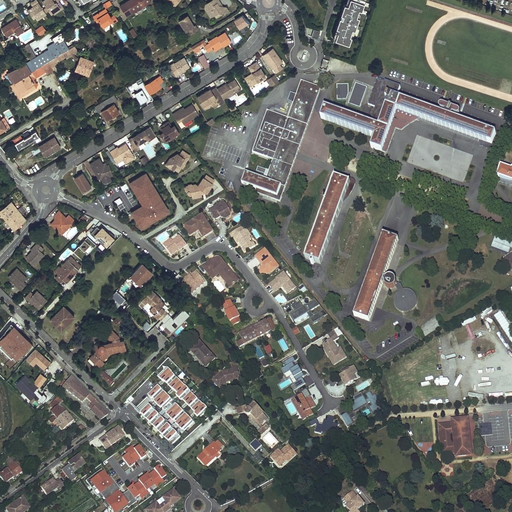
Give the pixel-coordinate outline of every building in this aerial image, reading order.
[(44,0),(42,1),(51,14),(54,12),(61,8),(56,1),(58,0),(44,0)] [(64,9),(58,0),(56,1),(61,8),(54,12),(56,14),(64,9)] [(150,0),(128,0),(120,5),(126,16),(151,1),(150,0)] [(217,13),(221,14),(222,15),(226,12),(224,8),(222,7),(216,6),(215,4),(218,2),(217,0),(210,0),(202,6),(209,17),(217,13)] [(361,9),(363,2),(359,0),(348,0),(347,4),(345,4),(344,3),(342,7),(345,8),(343,15),(347,16),(346,19),(339,17),(336,27),(338,28),(335,39),(349,43),(351,35),(349,35),(350,32),(352,28),(354,29),(359,16),(356,15),(358,11),(358,8),(361,9)] [(36,18),(30,9),(27,12),(33,20),(36,18)] [(97,22),(99,22),(103,27),(113,21),(106,10),(105,9),(94,17),(97,22)] [(235,20),(241,29),(250,24),(244,14),(235,20)] [(187,15),(178,21),(185,32),(187,31),(195,26),(187,15)] [(16,19),(1,29),(6,37),(15,32),(17,35),(24,31),(16,19)] [(42,26),(36,30),(40,35),(46,31),(42,26)] [(195,26),(187,31),(189,35),(198,29),(196,26),(195,26)] [(314,30),(313,29),(311,37),(319,40),(320,37),(318,36),(317,39),(312,37),(314,30)] [(320,32),(314,30),(312,37),(317,39),(318,36),(320,32)] [(203,47),(206,52),(212,48),(220,43),(222,45),(222,47),(230,42),(224,32),(217,36),(216,36),(208,41),(209,43),(203,47)] [(68,50),(69,49),(68,48),(63,39),(58,42),(57,39),(47,45),(48,48),(35,56),(28,44),(27,45),(34,57),(31,59),(31,60),(37,69),(42,66),(48,62),(68,50)] [(27,45),(23,47),(31,59),(34,57),(27,45)] [(68,50),(71,56),(78,52),(74,46),(69,49),(68,50)] [(272,48),(264,54),(269,61),(267,63),(272,69),(275,73),(282,69),(279,65),(282,62),(272,48)] [(59,62),(65,58),(66,59),(71,56),(68,50),(48,62),(52,68),(55,66),(56,63),(55,62),(58,60),(59,62)] [(204,69),(210,66),(203,54),(197,57),(204,69)] [(184,56),(169,65),(176,76),(180,73),(179,72),(185,69),(190,66),(184,56)] [(93,63),(79,58),(75,70),(89,75),(93,63)] [(320,68),(327,70),(329,61),(323,59),(320,68)] [(31,60),(28,62),(33,71),(37,69),(31,60)] [(25,63),(7,74),(13,84),(15,82),(33,71),(28,62),(26,64),(25,63)] [(47,74),(53,71),(52,68),(48,62),(42,66),(46,72),(47,74)] [(256,62),(250,66),(254,72),(251,74),(252,75),(245,79),(249,87),(265,77),(256,62)] [(31,81),(46,72),(42,66),(37,69),(33,71),(15,82),(23,96),(36,88),(36,84),(33,84),(31,81)] [(67,72),(59,77),(62,81),(69,76),(67,72)] [(130,89),(133,95),(145,87),(149,94),(161,87),(158,83),(162,81),(159,76),(144,85),(143,82),(130,89)] [(445,115),(397,97),(401,87),(377,79),(368,104),(376,107),(375,110),(371,109),(369,115),(372,117),(371,119),(380,122),(378,126),(325,107),(321,118),(375,137),(371,148),(382,152),(397,112),(397,110),(492,144),(494,137),(496,133),(452,117),(453,115),(451,114),(450,114),(452,109),(452,108),(452,107),(451,107),(450,107),(450,108),(449,108),(448,113),(446,112),(445,115)] [(347,99),(345,103),(348,104),(349,103),(356,83),(368,87),(369,84),(354,79),(349,93),(347,99)] [(220,87),(216,89),(219,93),(223,100),(240,89),(234,80),(226,85),(221,88),(220,87)] [(288,118),(268,111),(253,153),(273,160),(266,180),(246,173),(242,184),(257,189),(278,196),(297,145),(298,145),(299,145),(300,144),(301,144),(301,143),(302,143),(302,141),(302,140),(302,139),(302,138),(301,138),(300,137),(300,136),(309,110),(310,108),(314,109),(321,89),(302,81),(296,97),(290,96),(286,108),(291,110),(288,118)] [(13,84),(11,85),(19,98),(23,96),(15,82),(13,84)] [(349,103),(360,107),(368,87),(356,83),(349,103)] [(349,84),(337,84),(337,89),(340,89),(340,96),(337,96),(337,99),(347,99),(349,93),(349,84)] [(216,89),(215,87),(210,90),(209,89),(207,91),(208,92),(209,93),(211,92),(214,96),(219,93),(216,89)] [(207,91),(197,97),(203,107),(210,102),(212,105),(214,108),(224,102),(223,100),(219,93),(214,96),(211,92),(209,93),(208,92),(207,91)] [(114,94),(94,107),(98,113),(102,111),(107,119),(118,112),(114,104),(114,102),(117,100),(114,94)] [(175,112),(172,114),(177,123),(181,121),(183,124),(198,115),(192,105),(184,109),(177,114),(175,112)] [(493,151),(498,139),(494,137),(492,144),(397,110),(397,112),(483,143),(481,146),(493,151)] [(170,127),(167,122),(163,124),(172,138),(179,134),(174,125),(171,126),(170,127)] [(172,138),(163,124),(160,126),(163,132),(162,132),(159,134),(165,143),(172,138)] [(18,151),(39,138),(33,128),(12,142),(18,151)] [(134,149),(138,147),(137,145),(149,137),(150,139),(156,136),(151,128),(145,132),(144,130),(132,137),(134,139),(130,141),(134,149)] [(53,137),(38,147),(44,157),(60,147),(53,137)] [(117,146),(109,151),(117,163),(123,160),(125,163),(131,159),(128,156),(132,154),(125,142),(119,146),(121,148),(119,149),(117,146)] [(281,202),(302,143),(301,143),(301,144),(300,144),(299,145),(298,145),(297,145),(278,196),(281,202)] [(190,156),(184,151),(181,155),(180,155),(177,153),(174,158),(172,157),(170,157),(168,161),(170,162),(167,166),(171,169),(172,167),(175,169),(177,171),(180,167),(182,168),(185,165),(184,164),(190,156)] [(99,157),(89,163),(96,173),(97,172),(101,178),(102,182),(107,181),(111,179),(109,175),(111,174),(108,163),(106,164),(104,164),(103,163),(99,157)] [(497,177),(511,182),(511,170),(501,166),(497,177)] [(82,174),(75,178),(83,191),(90,186),(82,174)] [(205,175),(204,178),(212,183),(214,181),(205,175)] [(204,178),(203,177),(198,185),(196,185),(195,184),(191,185),(191,184),(186,185),(187,185),(187,190),(187,192),(187,194),(189,196),(191,195),(192,199),(197,198),(197,196),(198,194),(201,193),(202,191),(206,194),(210,188),(212,184),(212,183),(204,178)] [(352,192),(350,190),(354,186),(355,185),(356,184),(356,183),(356,182),(355,181),(354,179),(353,179),(351,178),(350,179),(349,179),(348,180),(347,181),(335,177),(332,186),(330,187),(328,189),(328,192),(328,196),(306,258),(321,264),(343,201),(352,192)] [(149,184),(147,180),(139,184),(141,188),(149,184)] [(154,192),(149,184),(141,188),(137,191),(127,197),(129,200),(127,201),(130,208),(142,202),(148,213),(157,209),(149,195),(150,194),(154,192)] [(278,196),(257,189),(255,193),(281,202),(278,196)] [(17,209),(11,202),(0,210),(0,212),(14,230),(26,220),(21,214),(17,209)] [(227,205),(225,202),(211,210),(217,220),(221,217),(222,219),(227,220),(230,217),(231,213),(230,210),(227,209),(228,207),(227,205)] [(27,209),(23,204),(17,209),(21,214),(27,209)] [(66,218),(61,214),(55,220),(55,227),(58,230),(65,230),(74,221),(69,215),(66,218)] [(213,232),(203,215),(185,226),(191,235),(198,231),(197,230),(202,226),(205,231),(201,233),(204,237),(213,232)] [(115,238),(97,225),(90,235),(107,248),(115,238)] [(240,242),(246,252),(256,246),(253,243),(252,243),(250,240),(252,240),(250,237),(251,236),(247,229),(244,230),(242,227),(235,231),(237,235),(234,236),(238,243),(240,242)] [(384,234),(354,315),(369,321),(383,282),(385,278),(399,239),(384,234)] [(82,261),(96,245),(87,237),(73,252),(82,261)] [(187,245),(181,237),(174,243),(172,240),(164,246),(171,255),(177,251),(179,249),(180,251),(187,245)] [(509,254),(511,249),(495,242),(492,248),(509,254)] [(43,248),(37,243),(34,245),(35,246),(31,251),(25,257),(34,265),(44,255),(40,251),(43,248)] [(265,249),(255,257),(261,264),(263,262),(265,265),(265,268),(261,267),(261,273),(269,274),(279,266),(265,249)] [(81,267),(70,257),(68,259),(61,267),(59,266),(54,271),(57,274),(63,279),(66,282),(79,269),(81,267)] [(229,267),(222,258),(221,258),(221,257),(220,257),(219,257),(218,257),(217,257),(216,257),(215,258),(216,259),(212,261),(211,260),(205,265),(204,264),(199,268),(204,274),(207,272),(213,279),(218,276),(217,274),(218,273),(220,272),(233,288),(240,283),(228,268),(229,267)] [(143,262),(129,277),(133,282),(136,279),(142,285),(153,272),(143,262)] [(241,282),(229,267),(228,268),(240,283),(241,282)] [(17,268),(9,276),(19,286),(18,287),(21,290),(27,284),(24,281),(28,278),(17,268)] [(190,295),(205,282),(197,271),(192,275),(185,281),(184,279),(183,279),(179,282),(190,295)] [(233,288),(220,272),(218,273),(231,290),(233,288)] [(284,273),(270,284),(274,291),(282,285),(283,286),(284,285),(290,292),(296,287),(284,273)] [(385,281),(385,282),(385,283),(385,284),(385,285),(386,285),(386,286),(387,287),(388,288),(389,288),(390,288),(391,288),(392,288),(393,288),(394,287),(395,287),(395,286),(396,286),(396,285),(397,284),(397,283),(397,282),(397,281),(396,280),(396,279),(395,278),(394,278),(393,277),(392,277),(391,276),(390,277),(389,277),(388,277),(387,278),(386,279),(386,280),(385,281)] [(403,289),(401,284),(399,283),(397,282),(397,283),(397,284),(396,285),(396,286),(395,286),(396,288),(397,288),(398,291),(398,292),(396,295),(395,296),(410,289),(408,289),(406,288),(404,289),(403,289)] [(148,299),(151,302),(152,301),(155,304),(152,307),(156,311),(154,312),(158,316),(165,309),(162,305),(164,303),(160,300),(162,297),(155,290),(152,287),(148,291),(147,290),(137,300),(142,305),(148,299)] [(35,289),(30,295),(33,298),(34,297),(39,301),(45,307),(53,298),(42,288),(39,292),(35,289)] [(417,304),(410,289),(395,296),(402,311),(404,310),(405,311),(406,311),(407,311),(408,310),(410,310),(411,309),(412,309),(413,308),(415,306),(415,305),(417,304)] [(121,304),(126,299),(117,290),(112,296),(121,304)] [(124,310),(130,304),(127,301),(121,307),(124,310)] [(234,308),(230,301),(223,304),(225,309),(224,309),(230,322),(231,321),(234,326),(241,322),(239,318),(240,317),(237,311),(236,312),(234,308)] [(300,301),(292,306),(293,309),(294,309),(295,311),(294,311),(290,314),(295,321),(307,313),(309,316),(313,324),(324,317),(321,312),(319,313),(317,311),(313,314),(311,311),(317,307),(313,301),(304,307),(300,301)] [(175,309),(170,304),(165,309),(158,316),(164,321),(175,309)] [(75,315),(64,305),(51,319),(62,329),(75,315)] [(295,321),(296,324),(309,316),(307,313),(295,321)] [(511,328),(503,314),(496,318),(511,345),(511,328)] [(114,320),(120,326),(125,320),(120,315),(114,320)] [(266,320),(272,331),(276,329),(270,318),(266,320)] [(421,327),(427,336),(438,327),(431,319),(421,327)] [(238,342),(240,347),(272,331),(266,320),(258,324),(246,330),(239,334),(242,340),(238,342)] [(146,321),(141,328),(146,332),(151,325),(146,321)] [(245,327),(246,330),(258,324),(257,322),(245,327)] [(90,358),(100,368),(104,364),(105,366),(111,359),(109,355),(120,350),(121,351),(126,349),(123,341),(121,342),(119,336),(109,326),(103,332),(112,341),(113,343),(104,346),(104,345),(101,345),(100,346),(99,347),(99,348),(99,349),(96,352),(90,358)] [(334,330),(327,334),(331,339),(323,344),(326,349),(325,349),(328,355),(329,354),(331,353),(334,356),(331,358),(335,363),(338,361),(339,361),(346,357),(341,348),(337,350),(333,342),(339,338),(334,330)] [(17,345),(12,340),(2,350),(15,364),(22,357),(13,349),(17,345)] [(192,348),(207,365),(216,356),(200,340),(192,348)] [(268,355),(273,352),(270,345),(264,348),(268,355)] [(25,360),(33,366),(36,364),(43,370),(51,362),(35,348),(25,360)] [(260,359),(264,357),(259,348),(255,350),(260,359)] [(294,357),(285,363),(288,366),(282,370),(286,375),(292,371),(298,382),(295,384),(298,389),(307,384),(303,378),(306,376),(299,366),(297,367),(294,363),(297,361),(294,357)] [(359,365),(354,367),(359,375),(364,373),(359,365)] [(163,382),(164,381),(164,380),(168,384),(170,386),(173,389),(178,394),(176,395),(181,400),(182,399),(183,400),(190,407),(192,409),(196,412),(195,413),(194,414),(199,419),(209,410),(204,405),(203,405),(190,392),(191,391),(186,386),(185,387),(172,373),(172,372),(167,367),(158,377),(163,382)] [(340,377),(346,386),(360,378),(359,375),(354,367),(350,370),(350,369),(345,371),(346,372),(343,374),(344,375),(340,377)] [(237,369),(213,375),(215,387),(240,381),(237,369)] [(47,379),(40,374),(34,383),(40,388),(47,379)] [(102,376),(108,382),(110,379),(104,374),(103,375),(102,376)] [(24,375),(14,385),(38,408),(47,399),(36,389),(38,387),(24,375)] [(97,404),(98,403),(71,375),(66,382),(62,387),(82,403),(87,398),(92,403),(88,407),(91,410),(97,404)] [(328,381),(332,388),(336,385),(338,383),(335,377),(328,381)] [(169,403),(170,402),(172,400),(158,386),(149,395),(153,398),(155,400),(162,408),(165,410),(167,408),(165,407),(169,403)] [(309,389),(302,393),(304,396),(295,401),(298,406),(300,405),(308,419),(315,415),(312,410),(316,408),(311,399),(314,397),(309,389)] [(362,394),(355,399),(356,401),(357,402),(350,406),(354,413),(355,412),(369,404),(371,403),(374,407),(371,408),(371,409),(374,415),(382,411),(378,404),(380,403),(376,396),(374,398),(371,393),(367,396),(370,400),(367,402),(362,394)] [(244,410),(245,412),(246,412),(246,413),(247,413),(248,414),(249,414),(251,413),(260,422),(267,416),(262,411),(264,410),(253,399),(247,404),(246,404),(246,403),(236,405),(238,411),(244,410)] [(58,403),(55,400),(48,406),(51,410),(54,406),(58,403)] [(161,409),(162,408),(155,400),(154,401),(161,409)] [(174,401),(172,403),(171,404),(172,406),(166,412),(167,413),(175,420),(177,422),(184,429),(185,431),(194,422),(174,401)] [(295,401),(294,402),(305,420),(308,419),(300,405),(298,406),(295,401)] [(371,408),(369,404),(355,412),(354,413),(350,406),(357,402),(356,401),(339,412),(341,416),(347,412),(353,423),(347,426),(348,427),(360,421),(356,414),(368,407),(375,417),(383,413),(382,411),(374,415),(371,409),(371,408)] [(101,421),(107,415),(97,404),(91,410),(101,421)] [(181,437),(149,405),(140,413),(172,445),(181,437)] [(73,421),(63,409),(62,409),(61,407),(56,412),(57,413),(51,419),(48,422),(51,425),(52,425),(54,423),(58,427),(62,431),(73,421)] [(360,413),(362,418),(371,413),(368,409),(360,413)] [(353,423),(347,412),(341,416),(347,426),(353,423)] [(173,421),(175,420),(167,413),(166,414),(173,421)] [(249,414),(258,424),(260,422),(251,413),(249,414)] [(471,444),(468,418),(452,420),(452,423),(453,425),(445,426),(445,425),(439,425),(441,440),(442,454),(456,453),(456,457),(466,456),(466,455),(472,455),(470,444),(471,444)] [(317,427),(316,433),(322,435),(323,433),(331,435),(331,431),(336,433),(338,433),(340,426),(333,425),(335,420),(330,419),(329,423),(326,423),(324,429),(317,427)] [(257,429),(261,433),(269,425),(265,421),(257,429)] [(183,431),(184,429),(177,422),(175,423),(183,431)] [(439,425),(445,425),(445,426),(453,425),(452,423),(439,425),(441,440),(439,425)] [(119,427),(100,441),(106,450),(125,437),(119,427)] [(256,452),(262,446),(256,439),(250,445),(256,452)] [(198,456),(206,464),(216,455),(215,454),(218,451),(221,448),(219,446),(215,442),(214,441),(198,456)] [(271,459),(280,470),(297,454),(287,443),(273,456),(274,457),(271,459)] [(123,457),(131,468),(136,464),(135,463),(141,458),(142,460),(147,456),(139,446),(135,449),(133,446),(125,452),(128,454),(123,457)] [(0,477),(4,483),(22,471),(9,455),(3,460),(10,467),(0,474),(0,477)] [(79,456),(69,463),(70,465),(75,472),(85,465),(79,456)] [(68,466),(62,470),(71,482),(77,478),(74,474),(68,466)] [(102,469),(86,480),(98,496),(101,494),(111,508),(107,511),(108,511),(122,511),(125,510),(124,509),(128,506),(129,508),(137,501),(136,499),(140,496),(142,499),(149,493),(147,490),(155,485),(157,488),(165,482),(163,479),(167,476),(159,466),(155,469),(156,471),(149,475),(148,474),(139,481),(140,482),(133,486),(133,485),(128,489),(129,490),(124,494),(109,475),(108,476),(102,469)] [(54,479),(48,483),(48,484),(42,488),(47,496),(59,487),(60,489),(64,486),(59,479),(56,482),(54,479)] [(179,499),(172,489),(161,498),(164,502),(161,504),(166,511),(170,508),(169,507),(179,499)] [(358,497),(353,491),(344,499),(348,505),(346,506),(351,511),(350,511),(359,511),(358,510),(357,509),(359,507),(360,508),(365,504),(358,496),(358,497)] [(22,498),(6,509),(8,511),(25,511),(30,508),(22,498)] [(164,511),(166,511),(161,504),(158,506),(155,502),(144,510),(145,511),(162,511),(164,511)]
